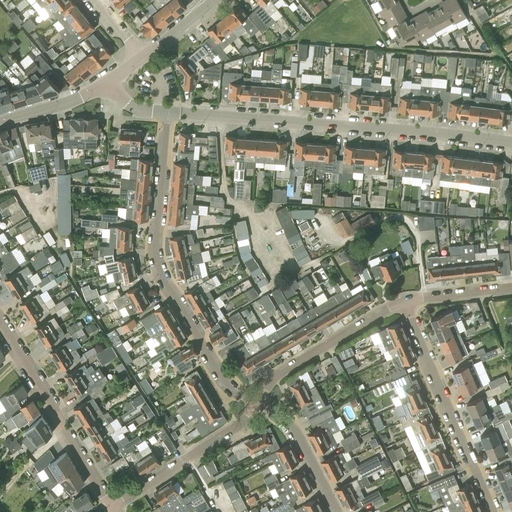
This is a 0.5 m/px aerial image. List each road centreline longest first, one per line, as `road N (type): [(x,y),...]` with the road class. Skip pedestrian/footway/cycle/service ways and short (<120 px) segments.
road 1 (residential): [(511,142),(167,111)]
road 2 (residential): [(167,111),(154,234),(158,270),(224,382),(256,403)]
road 3 (residential): [(403,301),(494,511)]
road 4 (residential): [(109,507),(0,325)]
road 5 (residential): [(256,403),(283,369),(403,301)]
road 6 (residential): [(109,507),(240,422),(256,403)]
road 7 (residential): [(337,511),(289,422),(256,403)]
